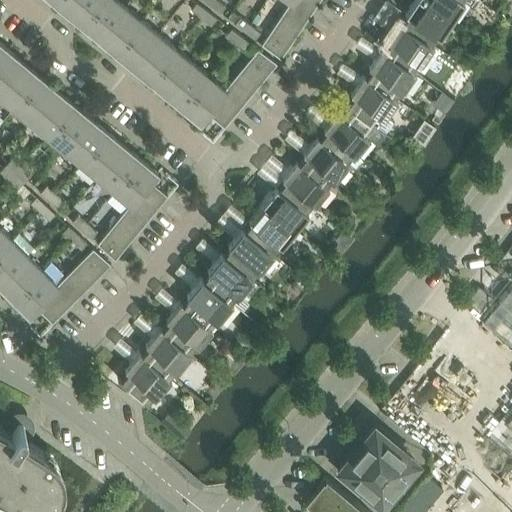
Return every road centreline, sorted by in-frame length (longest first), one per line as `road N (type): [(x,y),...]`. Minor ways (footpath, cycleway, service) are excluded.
road 1 (residential): [(511,164),(235,511)]
road 2 (residential): [(224,178),(12,0)]
road 3 (residential): [(43,387),(224,178)]
road 4 (residential): [(224,178),(364,0)]
road 5 (unclassified): [(206,511),(128,444),(43,387)]
